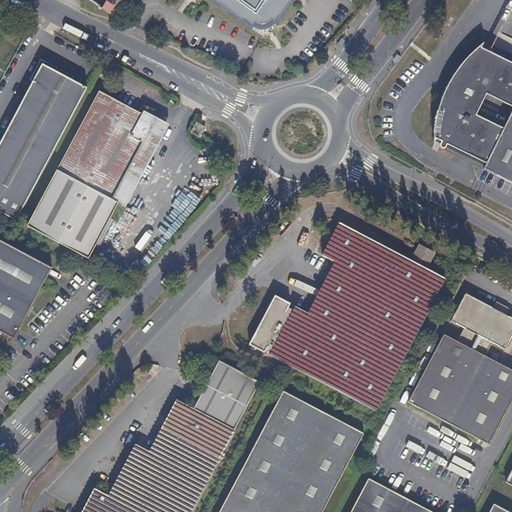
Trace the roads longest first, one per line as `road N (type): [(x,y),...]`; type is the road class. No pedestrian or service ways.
road 1 (secondary): [(0,491),(296,171)]
road 2 (secondary): [(267,149),(247,183),(0,450)]
road 3 (unknown): [(479,0),(405,101),(400,130),(416,148),(511,195)]
road 4 (residential): [(268,115),(35,0)]
road 5 (unknown): [(511,300),(478,284),(453,287),(396,414)]
road 6 (residential): [(511,247),(336,149)]
road 7 (unknown): [(494,464),(470,494),(436,490),(383,452),(396,414)]
road 8 (secondary): [(336,118),(424,0)]
road 9 (unknown): [(0,124),(61,14)]
road 10 (secondary): [(388,0),(309,96)]
